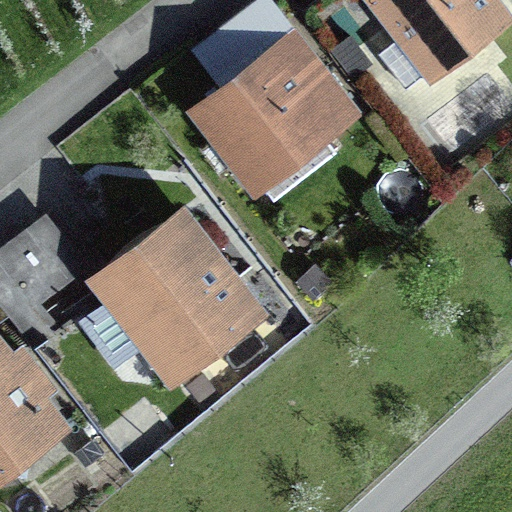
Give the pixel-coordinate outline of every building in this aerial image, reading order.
[(501,15),(488,0),(381,0),(406,32),(380,52),(406,86),(501,15)] [(354,106),(321,64),(298,83),(274,52),(202,108),(251,171),(286,144),(293,153),(354,106)] [(0,303),(8,314),(34,348),(60,328),(38,299),(83,264),(45,214),(0,248),(0,303)] [(251,311),(180,218),(103,276),(118,295),(86,319),(116,359),(148,335),(174,369),(251,311)] [(0,470),(5,467),(26,472),(27,450),(58,427),(0,350),(0,470)]
